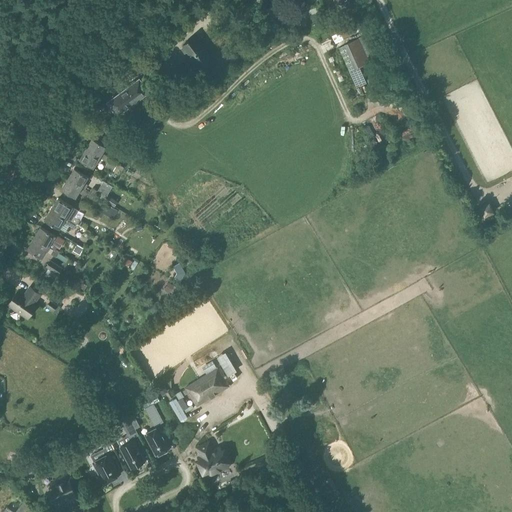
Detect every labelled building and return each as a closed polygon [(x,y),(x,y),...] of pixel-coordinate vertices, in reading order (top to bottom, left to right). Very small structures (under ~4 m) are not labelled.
[(302,18),(283,23),(285,31),(305,25),(302,18)] [(337,29),(341,36),(358,27),(354,20),(337,29)] [(369,56),(362,32),(339,39),(346,63),(369,56)] [(323,34),(315,37),(319,45),(326,43),(323,34)] [(192,57),(181,65),(184,72),(196,64),(198,67),(211,58),(195,37),(184,45),(192,57)] [(139,80),(124,91),(140,113),(142,111),(143,109),(142,107),(153,99),(148,91),(139,80)] [(124,91),(109,102),(118,114),(123,121),(134,112),(136,114),(138,114),(140,113),(124,91)] [(115,127),(106,134),(115,146),(124,139),(115,127)] [(93,139),(87,149),(100,157),(106,146),(93,139)] [(142,145),(134,153),(142,162),(150,154),(142,145)] [(87,149),(81,159),(94,167),(100,157),(87,149)] [(431,155),(428,149),(423,152),(426,158),(431,155)] [(111,157),(108,162),(115,166),(118,161),(111,157)] [(108,162),(106,166),(113,170),(115,166),(108,162)] [(75,168),(69,178),(82,186),(88,176),(91,178),(93,175),(86,170),(84,174),(75,168)] [(69,178),(62,189),(76,197),(82,186),(69,178)] [(103,182),(98,190),(100,191),(97,196),(104,200),(107,195),(112,187),(103,182)] [(93,187),(90,191),(97,196),(100,191),(98,190),(93,187)] [(90,191),(88,196),(95,200),(97,196),(90,191)] [(117,201),(107,195),(104,200),(103,202),(107,204),(113,208),(117,201)] [(59,198),(52,209),(66,218),(77,224),(80,219),(74,216),(78,210),(73,206),(59,198)] [(480,210),(488,208),(486,198),(477,200),(480,210)] [(107,204),(103,209),(113,216),(117,210),(113,208),(107,204)] [(52,209),(46,220),(60,228),(65,231),(69,225),(74,228),(77,224),(66,218),(52,209)] [(41,227),(35,238),(48,247),(54,249),(59,252),(60,251),(56,249),(58,246),(51,242),(55,236),(41,227)] [(35,238),(28,249),(42,257),(48,247),(35,238)] [(125,257),(121,264),(128,268),(132,261),(125,257)] [(51,260),(46,267),(58,274),(63,268),(51,260)] [(72,269),(68,276),(74,280),(79,272),(72,269)] [(165,276),(162,282),(168,286),(171,280),(165,276)] [(91,281),(95,294),(101,292),(97,279),(91,281)] [(18,291),(9,304),(28,318),(38,304),(35,302),(41,294),(30,286),(26,292),(27,292),(25,295),(18,291)] [(49,301),(45,307),(52,312),(57,306),(49,301)] [(222,346),(216,350),(221,361),(228,358),(222,346)] [(217,367),(185,388),(195,403),(227,383),(217,367)] [(159,388),(164,384),(161,379),(156,382),(159,388)] [(153,405),(145,409),(155,427),(163,422),(153,405)] [(212,420),(214,425),(244,411),(242,406),(212,420)] [(129,418),(121,423),(131,440),(138,436),(129,418)] [(158,428),(146,434),(157,455),(160,454),(161,455),(168,452),(167,450),(170,449),(165,441),(165,440),(163,436),(158,428)] [(106,436),(100,440),(108,454),(114,450),(106,436)] [(134,441),(121,448),(133,469),(145,462),(141,454),(138,450),(134,441)] [(209,442),(197,447),(202,456),(199,458),(208,476),(230,465),(221,447),(214,451),(209,442)] [(109,455),(94,464),(99,472),(102,470),(108,483),(111,481),(111,483),(118,480),(117,478),(121,476),(109,455)] [(34,466),(23,472),(27,478),(37,472),(34,466)] [(53,488),(49,489),(51,493),(50,493),(56,507),(61,505),(62,507),(67,505),(66,501),(70,499),(71,503),(77,500),(72,488),(76,487),(71,477),(64,480),(65,482),(53,487),(53,488)] [(324,490),(334,484),(330,477),(320,482),(324,490)]
